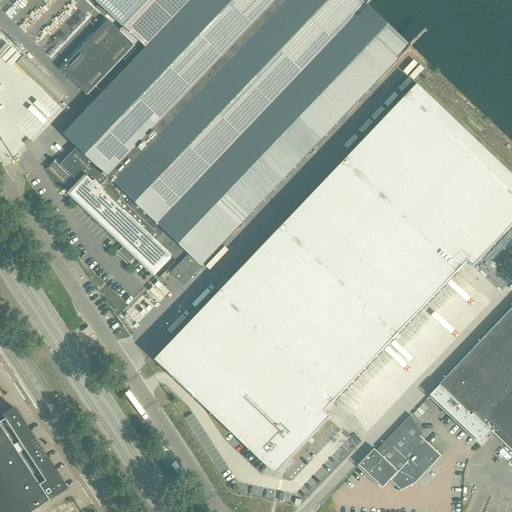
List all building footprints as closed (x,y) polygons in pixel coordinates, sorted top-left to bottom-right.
[(135,46),(87,0),(62,0),(26,37),(88,96),(135,46)] [(46,170),(48,171),(49,170),(53,174),(52,176),(126,245),(117,255),(128,266),(137,256),(155,273),(172,255),(148,233),(151,230),(153,232),(156,228),(155,226),(157,223),(202,266),(306,157),(399,59),(337,0),(194,0),(65,136),(67,138),(77,148),(61,165),(56,160),(46,170)] [(24,56),(16,64),(59,104),(67,95),(66,94),(24,56)] [(467,260),(473,266),(511,224),(511,173),(469,132),(419,84),(156,358),(275,472),(331,414),(325,409),(467,260)] [(180,262),(194,275),(202,266),(188,253),(180,262)] [(180,262),(170,272),(184,285),(194,275),(180,262)] [(165,292),(168,294),(160,302),(167,308),(178,296),(169,287),(168,289),(165,292)] [(431,395),(450,413),(481,443),(492,431),(511,450),(511,309),(499,322),(441,383),(442,384),(431,395)] [(0,511),(30,511),(38,507),(48,501),(47,499),(53,495),(54,497),(67,489),(14,408),(1,416),(3,420),(0,421),(0,511)] [(398,471),(392,478),(398,484),(396,486),(400,489),(402,490),(416,483),(415,483),(414,481),(431,464),(433,465),(441,457),(420,437),(422,435),(411,416),(378,449),(377,451),(387,461),(398,471)] [(360,466),(371,477),(387,461),(377,451),(374,449),(359,465),(360,466)] [(383,488),(392,478),(398,471),(387,461),(371,477),(383,487),(383,488)]
